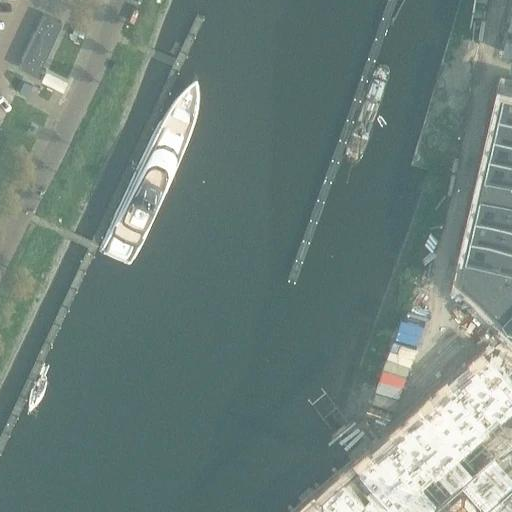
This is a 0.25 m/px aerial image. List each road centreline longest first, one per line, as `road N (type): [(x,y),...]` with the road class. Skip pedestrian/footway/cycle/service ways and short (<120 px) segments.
road 1 (unknown): [(511,82),(479,77),(461,187),(389,409),(386,511)]
road 2 (residential): [(0,253),(119,0)]
